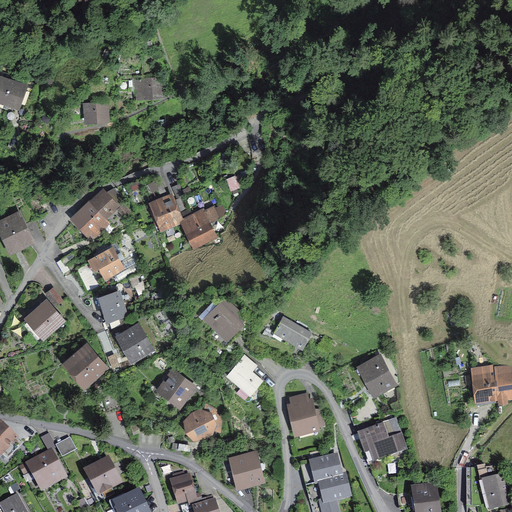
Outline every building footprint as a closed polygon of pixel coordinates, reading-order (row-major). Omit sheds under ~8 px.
[(29,86),(30,84),(2,74),(1,77),(0,76),(0,106),(7,109),(9,105),(20,109),(23,102),(29,104),(34,89),(29,86)] [(166,96),(164,74),(136,76),(137,98),(166,96)] [(111,121),(109,100),(83,102),(85,123),(111,121)] [(170,133),(167,117),(149,121),(152,137),(170,133)] [(227,177),(231,189),(245,184),(241,173),(227,177)] [(142,187),(139,179),(127,184),(130,192),(142,187)] [(161,194),(167,191),(163,182),(158,185),(155,179),(148,183),(153,192),(159,189),(161,194)] [(185,195),(192,192),(189,186),(182,189),(185,195)] [(59,207),(76,204),(73,189),(56,192),(59,207)] [(121,208),(104,189),(71,220),(92,243),(112,225),(107,221),(121,208)] [(149,202),(151,207),(148,208),(158,230),(161,228),(162,231),(182,222),(181,220),(185,218),(184,216),(173,191),(149,202)] [(211,221),(221,216),(216,204),(206,208),(205,206),(184,216),(185,218),(181,220),(182,222),(186,232),(211,221)] [(37,242),(21,209),(0,219),(0,232),(11,254),(37,242)] [(219,237),(211,221),(186,232),(194,248),(219,237)] [(135,256),(127,260),(120,249),(122,248),(118,241),(112,244),(110,241),(97,248),(99,252),(88,259),(100,281),(115,273),(119,281),(142,269),(135,256)] [(83,257),(78,249),(57,261),(64,273),(70,270),(68,266),(83,257)] [(46,292),(55,306),(64,299),(55,286),(46,292)] [(128,315),(120,288),(99,295),(107,322),(109,321),(121,318),(128,315)] [(243,321),(248,316),(226,295),(209,311),(207,309),(200,315),(227,342),(245,324),(243,321)] [(24,317),(26,319),(23,322),(39,341),(43,338),(44,340),(67,319),(55,306),(47,296),(24,317)] [(303,348),(313,331),(283,315),(274,333),(303,348)] [(121,318),(109,321),(111,328),(123,324),(121,318)] [(132,363),(155,349),(139,322),(116,336),(132,363)] [(327,350),(332,341),(325,337),(320,346),(327,350)] [(85,389),(110,367),(88,341),(62,362),(85,389)] [(374,396),(398,384),(381,352),(357,364),(374,396)] [(226,375),(241,387),(237,393),(244,399),(249,394),(251,396),(265,379),(254,370),(259,365),(244,353),(226,375)] [(511,366),(506,365),(495,366),(495,363),(472,366),(475,402),(499,399),(499,404),(509,403),(508,400),(511,399),(511,366)] [(182,409),(199,385),(173,366),(156,390),(182,409)] [(316,409),(313,396),(310,397),(308,392),(290,396),(291,402),(287,403),(295,436),(322,430),(321,426),(326,425),(322,407),(316,409)] [(203,439),(213,433),(214,431),(222,432),(223,420),(217,408),(206,402),(205,409),(199,407),(192,411),(183,419),(186,431),(194,440),(203,439)] [(376,426),(358,432),(369,463),(409,449),(397,417),(393,418),(391,414),(384,416),(385,419),(375,423),(376,426)] [(0,419),(0,456),(1,457),(2,455),(6,459),(28,437),(18,428),(14,432),(2,420),(0,419)] [(42,438),(49,450),(20,467),(25,475),(30,472),(42,492),(69,477),(53,450),(57,447),(63,457),(77,449),(70,437),(56,445),(49,433),(42,438)] [(261,461),(258,448),(229,456),(238,489),(266,482),(263,469),(265,469),(266,466),(265,462),(263,461),(261,461)] [(301,463),(306,485),(344,475),(343,473),(338,453),(301,463)] [(124,482),(109,455),(84,469),(98,496),(102,493),(112,488),(124,482)] [(483,488),(484,488),(490,511),(511,504),(511,499),(505,473),(497,475),(495,467),(486,467),(485,463),(477,465),(483,488)] [(344,475),(306,485),(311,503),(318,501),(321,511),(340,511),(337,501),(353,497),(347,472),(343,473),(344,475)] [(188,502),(189,503),(195,501),(196,503),(204,500),(201,492),(197,493),(190,473),(170,479),(179,505),(188,502)] [(18,482),(11,486),(14,492),(21,489),(18,482)] [(441,511),(437,482),(411,485),(415,511),(441,511)] [(106,499),(115,494),(112,488),(102,493),(106,499)] [(118,511),(151,511),(140,489),(113,502),(118,511)] [(0,504),(4,511),(29,511),(19,493),(0,502),(0,504)] [(189,503),(181,506),(183,511),(220,511),(216,497),(196,504),(196,503),(195,501),(189,503)] [(82,511),(90,506),(90,505),(87,500),(86,498),(78,502),(82,511)]
